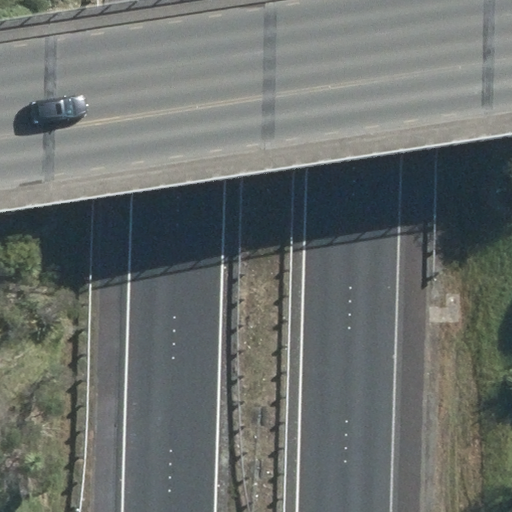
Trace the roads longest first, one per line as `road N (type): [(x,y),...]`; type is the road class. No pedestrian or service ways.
road 1 (primary): [(0,91),(511,16)]
road 2 (primary): [(511,89),(0,160)]
road 3 (motorway): [(170,511),(185,0)]
road 4 (motorway): [(359,0),(346,511)]
